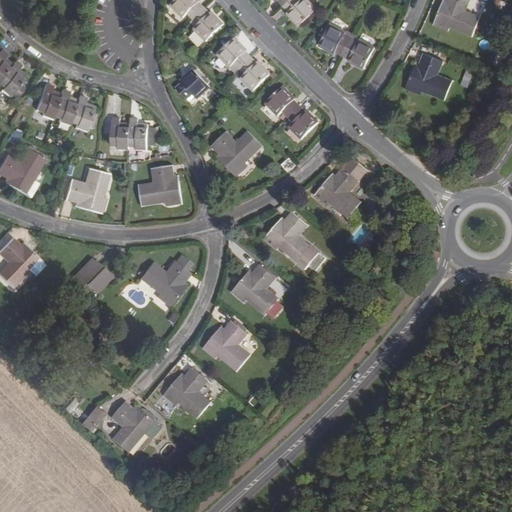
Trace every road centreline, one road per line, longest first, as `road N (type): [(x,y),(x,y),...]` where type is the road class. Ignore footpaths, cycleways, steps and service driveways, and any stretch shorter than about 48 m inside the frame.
road 1 (tertiary): [(229,511),(432,295)]
road 2 (residential): [(208,221),(107,234),(0,207)]
road 3 (residential): [(139,387),(195,318),(208,287),(215,251),(208,221)]
road 4 (residential): [(0,14),(24,46),(70,71),(158,93)]
road 5 (residential): [(208,221),(292,178),(352,117)]
road 6 (residential): [(242,0),(352,117)]
road 7 (residential): [(158,93),(190,148),(208,221)]
road 8 (residential): [(420,0),(352,117)]
